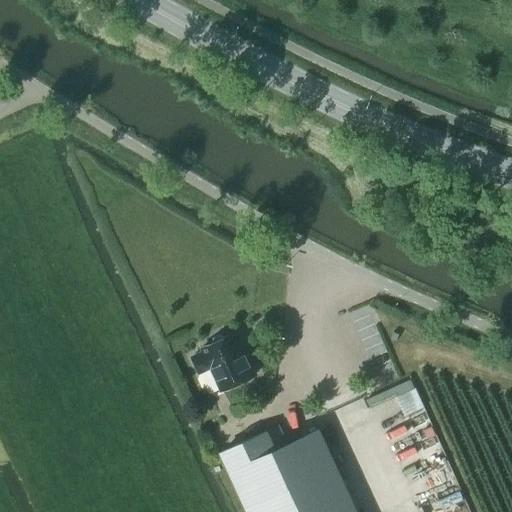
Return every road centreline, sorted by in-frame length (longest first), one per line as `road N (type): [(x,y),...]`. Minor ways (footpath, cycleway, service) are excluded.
road 1 (unclassified): [(511,344),(415,305),(287,237),(37,87)]
road 2 (primary): [(511,169),(362,110),(139,0)]
road 3 (track): [(417,511),(323,304),(338,264)]
